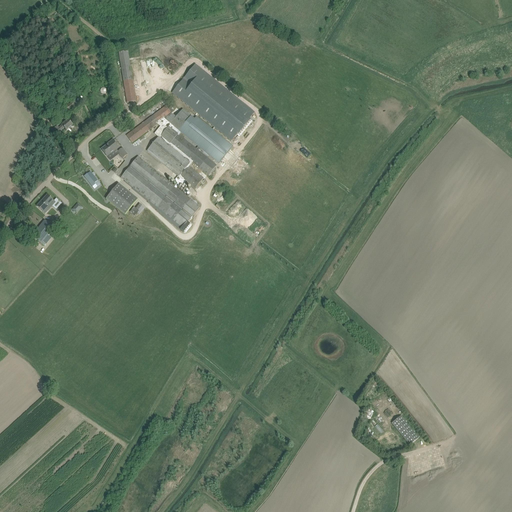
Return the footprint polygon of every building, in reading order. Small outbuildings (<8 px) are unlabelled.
[(127,103),(136,101),(128,51),(119,52),(127,103)] [(190,71),(172,93),(231,141),(238,133),(240,136),(252,121),(250,119),(254,113),(197,66),(195,64),(190,71)] [(66,107),(69,111),(78,103),(75,100),(66,107)] [(177,184),(174,187),(138,157),(121,177),(125,181),(124,182),(133,189),(132,189),(148,202),(147,203),(157,210),(156,211),(184,233),(184,232),(185,233),(192,226),(188,222),(200,207),(177,189),(181,183),(183,185),(185,182),(192,188),(194,190),(203,179),(204,178),(189,166),(193,162),(208,176),(216,166),(217,165),(199,150),(200,149),(219,164),(224,157),(228,160),(231,156),(228,153),(233,147),(196,117),(190,125),(186,122),(191,116),(183,109),(176,117),(171,113),(173,112),(171,109),(168,105),(166,106),(126,136),(132,143),(156,125),(157,124),(160,126),(160,127),(154,134),(158,138),(147,151),(150,153),(178,176),(175,180),(177,184)] [(47,111),(43,115),(48,119),(52,115),(47,111)] [(68,120),(64,123),(62,125),(59,128),(57,126),(54,129),(58,134),(61,131),(64,128),(67,130),(73,125),(68,120)] [(101,149),(104,153),(107,157),(111,154),(119,148),(113,140),(108,144),(106,145),(106,146),(101,149)] [(127,155),(123,148),(118,152),(123,158),(127,155)] [(87,174),(84,176),(92,187),(95,185),(94,183),(98,181),(91,172),(87,174)] [(125,215),(138,199),(118,183),(106,199),(125,215)] [(47,195),(37,206),(43,212),(45,214),(52,207),(56,210),(62,204),(56,199),(54,201),(47,195)] [(78,204),(73,210),(76,213),(81,208),(78,204)] [(45,221),(32,236),(41,244),(54,228),(45,221)] [(376,381),(364,398),(366,399),(378,383),(376,381)] [(401,416),(392,423),(392,424),(395,428),(408,444),(410,446),(419,438),(401,416)] [(381,435),(385,433),(380,425),(376,427),(381,435)]
